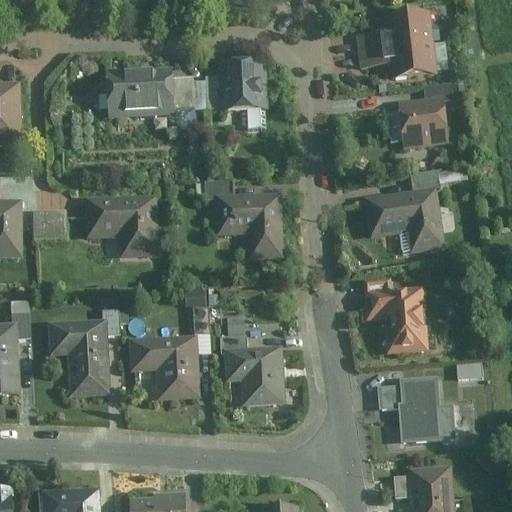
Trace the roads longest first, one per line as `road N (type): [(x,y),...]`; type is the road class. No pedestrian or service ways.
road 1 (residential): [(349,468),(0,451)]
road 2 (residential): [(313,71),(266,46),(47,43),(0,51)]
road 3 (residential): [(330,300),(317,209),(313,71)]
road 4 (residential): [(330,300),(349,468)]
